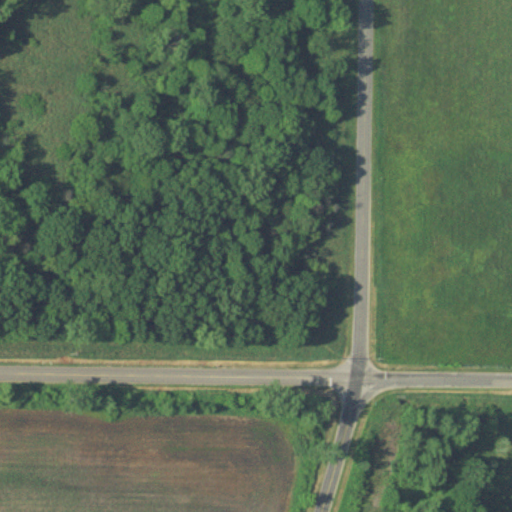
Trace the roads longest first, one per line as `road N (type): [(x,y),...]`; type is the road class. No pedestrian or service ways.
road 1 (residential): [(0,371),(511,382)]
road 2 (residential): [(356,376),(361,0)]
road 3 (tertiary): [(319,511),(356,376)]
